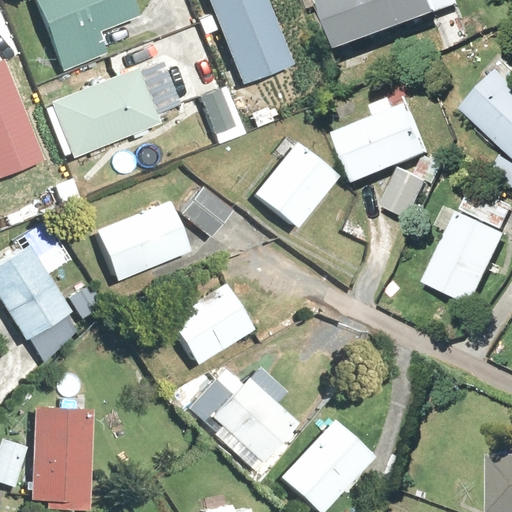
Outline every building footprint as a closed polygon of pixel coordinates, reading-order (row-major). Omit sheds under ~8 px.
[(129,0),(31,0),(60,71),(107,52),(98,30),(136,16),(129,0)] [(267,0),(204,0),(238,86),(292,65),(267,0)] [(327,0),(347,54),(448,19),(440,0),(327,0)] [(4,58),(0,59),(0,178),(44,161),(4,58)] [(135,67),(48,100),(69,155),(156,122),(135,67)] [(511,72),(506,67),(466,108),(511,152),(511,72)] [(218,88),(196,97),(212,138),(234,129),(218,88)] [(337,135),(358,185),(432,154),(412,105),(337,135)] [(294,229),(335,176),(293,144),(252,197),(294,229)] [(459,180),(464,170),(435,156),(431,164),(425,161),(417,177),(403,170),(385,207),(411,220),(429,183),(438,187),(445,173),(459,180)] [(511,165),(503,161),(493,179),(511,189),(511,165)] [(197,185),(176,212),(206,236),(228,209),(197,185)] [(166,199),(94,228),(114,280),(187,251),(166,199)] [(511,238),(511,235),(463,212),(428,283),(478,308),(511,238)] [(29,241),(0,259),(0,302),(23,339),(71,309),(29,241)] [(89,278),(63,293),(81,322),(106,307),(89,278)] [(194,363),(249,329),(221,284),(166,318),(194,363)] [(248,376),(209,415),(256,461),(295,422),(248,376)] [(87,509),(90,408),(31,406),(28,501),(45,502),(45,508),(87,509)] [(314,511),(319,511),(370,456),(329,419),(276,477),(314,511)] [(24,449),(0,440),(0,484),(11,488),(24,449)] [(511,511),(511,457),(492,458),(492,511),(511,511)] [(245,511),(243,503),(202,511),(245,511)]
